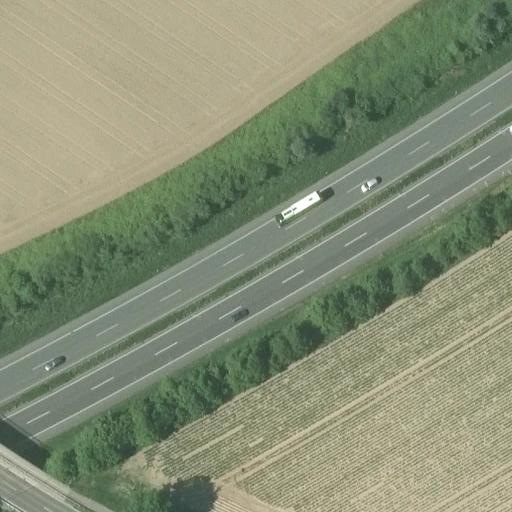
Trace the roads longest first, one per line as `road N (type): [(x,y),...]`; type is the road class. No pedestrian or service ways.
road 1 (motorway): [(511,83),(158,296),(0,378)]
road 2 (motorway): [(0,429),(172,339),(511,135)]
